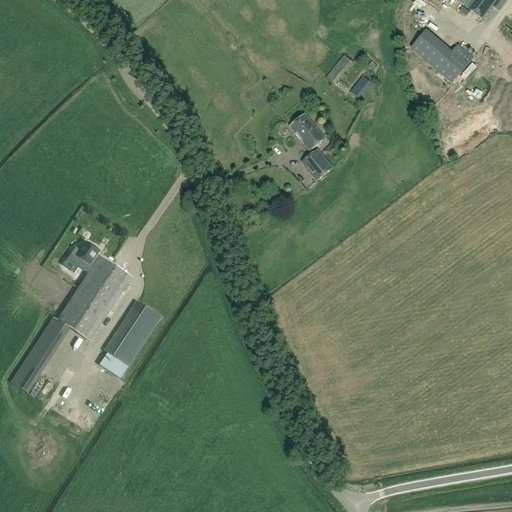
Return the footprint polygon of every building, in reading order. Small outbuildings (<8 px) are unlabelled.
[(454,0),(482,20),(492,6),(493,7),(493,8),(497,11),(498,11),(499,11),(507,0),(454,0)] [(438,66),(448,54),(424,33),(413,45),(438,66)] [(344,56),(325,79),(334,86),(353,63),(344,56)] [(371,84),(362,77),(350,93),(359,99),(371,84)] [(289,127),(309,152),(326,138),(324,136),(323,137),(304,115),(289,127)] [(334,140),(322,151),(331,161),(343,150),(334,140)] [(317,150),(301,163),(316,182),(332,169),(317,150)] [(75,247),(67,260),(78,268),(88,275),(89,274),(102,282),(112,267),(111,267),(112,265),(100,257),(99,257),(96,255),(99,251),(96,250),(86,243),(80,251),(75,247)] [(88,275),(57,321),(70,330),(90,343),(132,278),(112,265),(111,267),(112,267),(102,282),(89,274),(88,275)] [(126,318),(104,352),(107,354),(128,368),(161,318),(141,305),(137,302),(126,318)] [(68,403),(61,419),(66,424),(71,426),(84,412),(82,417),(77,423),(74,430),(86,435),(91,423),(94,425),(99,419),(102,413),(99,410),(87,405),(90,398),(86,396),(81,392),(77,390),(74,393),(72,398),(68,403)] [(108,406),(114,395),(109,392),(102,403),(108,406)] [(63,400),(55,404),(59,411),(67,408),(63,400)]
